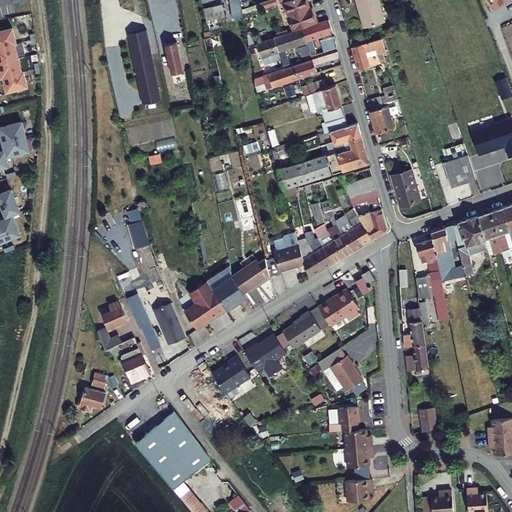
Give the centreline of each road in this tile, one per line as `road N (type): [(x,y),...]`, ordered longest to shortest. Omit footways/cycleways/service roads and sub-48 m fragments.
road 1 (track): [(39,0),(48,126),(38,277),(0,452)]
road 2 (residential): [(380,244),(76,439)]
road 3 (residential): [(399,234),(331,0)]
road 4 (residential): [(380,244),(396,425),(407,444)]
road 5 (residential): [(511,192),(399,234)]
road 6 (residential): [(407,444),(475,454),(511,489)]
